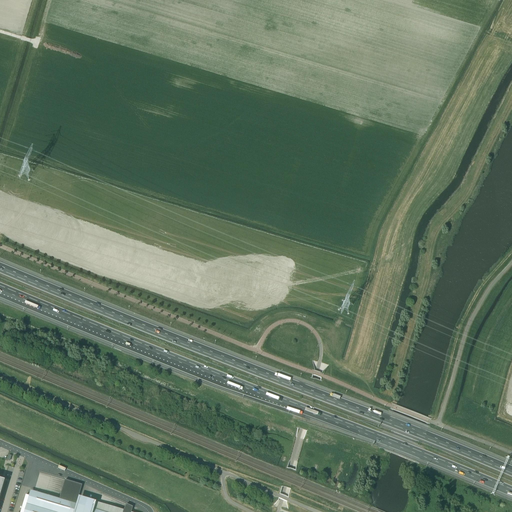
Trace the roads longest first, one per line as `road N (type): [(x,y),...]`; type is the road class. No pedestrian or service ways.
road 1 (motorway): [(0,289),(511,493)]
road 2 (motorway): [(511,469),(0,265)]
road 3 (unclassified): [(147,511),(0,442)]
